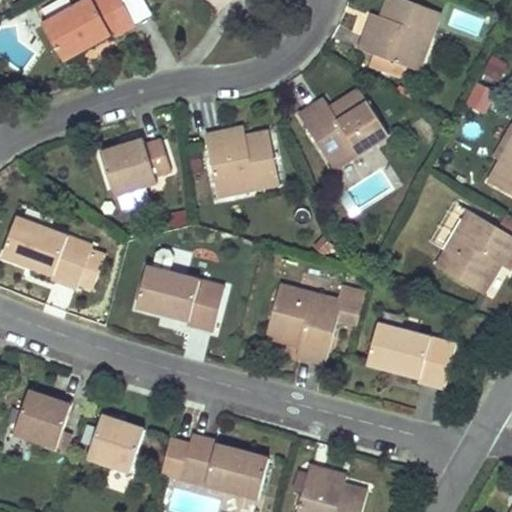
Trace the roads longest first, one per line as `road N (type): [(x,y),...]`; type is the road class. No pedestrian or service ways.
road 1 (residential): [(472,452),(0,309)]
road 2 (residential): [(0,143),(95,104),(277,61),(298,47),(325,0)]
